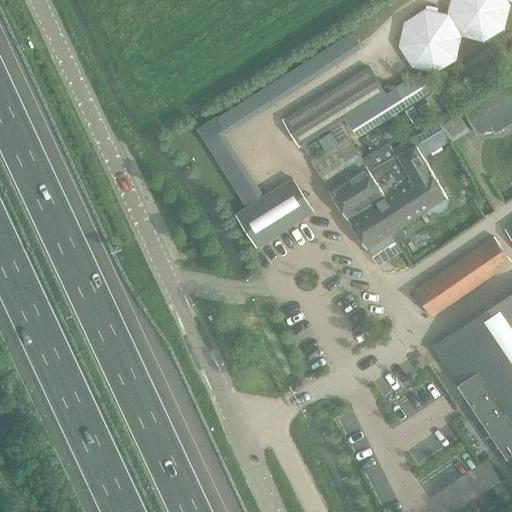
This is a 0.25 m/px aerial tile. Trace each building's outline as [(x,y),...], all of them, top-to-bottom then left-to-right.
[(455,58),(460,36),(460,35),(447,16),(446,16),(437,14),(438,8),(426,6),(425,11),(405,24),(400,46),(413,66),(436,71),(455,58)] [(353,34),(222,118),(228,128),(360,44),(353,34)] [(369,68),(285,119),(301,146),(348,117),(355,128),(429,83),(422,72),(385,95),(369,68)] [(511,80),(463,108),(479,134),(491,127),(495,134),(511,123),(511,80)] [(440,89),(426,98),(434,111),(448,102),(440,89)] [(450,104),(436,112),(443,125),(457,117),(450,104)] [(218,118),(200,130),(248,206),(237,213),(258,248),(314,213),(292,178),(266,195),(218,118)] [(420,143),(417,145),(424,157),(450,141),(443,130),(420,143)] [(340,132),(306,154),(319,172),(318,173),(368,250),(372,256),(395,242),(391,235),(392,234),(399,246),(408,240),(400,229),(431,210),(432,211),(440,213),(447,208),(449,200),(424,157),(417,145),(420,143),(416,136),(409,140),(413,147),(396,156),(391,146),(364,160),(355,147),(348,137),(345,139),(340,132)] [(494,237),(415,291),(432,316),(511,262),(494,237)] [(511,296),(434,348),(466,396),(498,443),(511,464),(511,296)]
